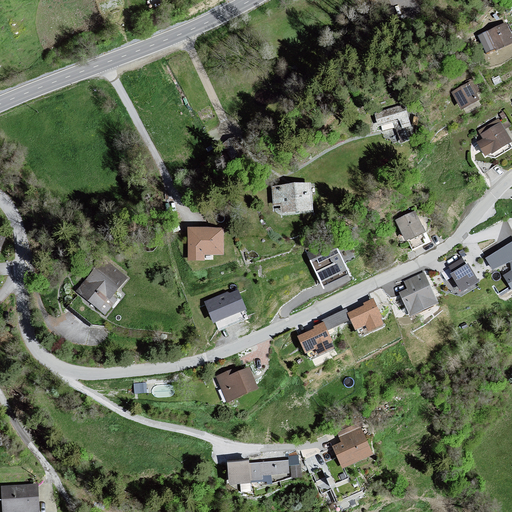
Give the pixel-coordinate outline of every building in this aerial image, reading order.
[(511,49),(511,40),(505,28),(486,38),(496,58),(511,49)] [(482,105),(472,86),(451,96),(460,116),(482,105)] [(407,106),(373,116),(377,130),(401,123),(404,134),(415,131),(407,106)] [(511,149),(511,148),(497,123),(472,138),(488,164),(511,149)] [(315,185),(271,188),(273,214),(280,220),(317,217),(315,185)] [(430,244),(414,216),(396,226),(412,255),(430,244)] [(223,232),(188,231),(187,266),(203,266),(203,259),(223,259),(223,232)] [(332,242),(309,253),(324,283),(347,272),(332,242)] [(511,242),(485,258),(492,270),(509,260),(511,265),(511,272),(506,276),(511,287),(511,242)] [(126,278),(104,260),(74,294),(101,316),(120,293),(116,290),(126,278)] [(468,265),(452,274),(462,291),(478,281),(468,265)] [(424,276),(403,286),(408,295),(399,299),(411,325),(440,311),(424,276)] [(247,308),(239,289),(207,302),(214,321),(216,320),(220,329),(243,319),(240,311),(247,308)] [(373,306),(347,317),(358,343),(384,332),(373,306)] [(324,329),(297,340),(308,368),(336,357),(324,329)] [(249,370),(216,381),(224,406),(257,396),(249,370)] [(343,448),(333,452),(342,472),(372,459),(357,425),(337,434),(343,448)] [(286,465),(230,469),(232,492),(252,491),(255,482),(287,480),(286,465)] [(337,508),(363,499),(357,481),(333,490),(329,477),(312,483),(318,499),(332,494),(337,508)] [(39,511),(38,487),(1,489),(2,511),(39,511)]
